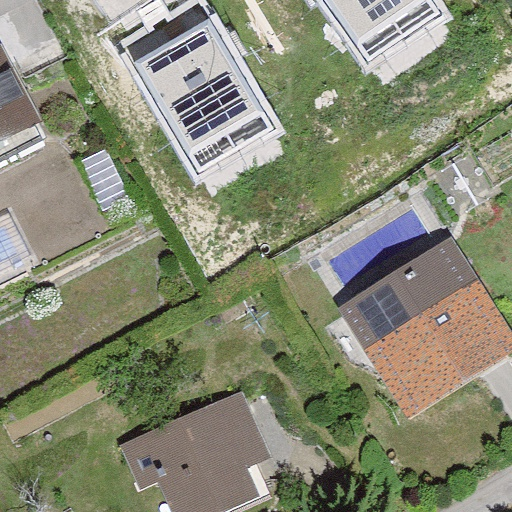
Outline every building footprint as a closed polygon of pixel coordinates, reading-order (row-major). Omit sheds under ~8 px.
[(431,0),(326,0),(374,68),(445,19),(431,0)] [(210,22),(137,65),(198,167),(271,124),(210,22)] [(0,144),(30,131),(0,65),(0,144)] [(50,255),(112,222),(69,141),(7,173),(50,255)] [(504,355),(447,262),(358,316),(415,409),(504,355)] [(241,408),(133,454),(145,481),(165,473),(181,511),(222,511),(266,494),(256,470),(265,466),(241,408)]
